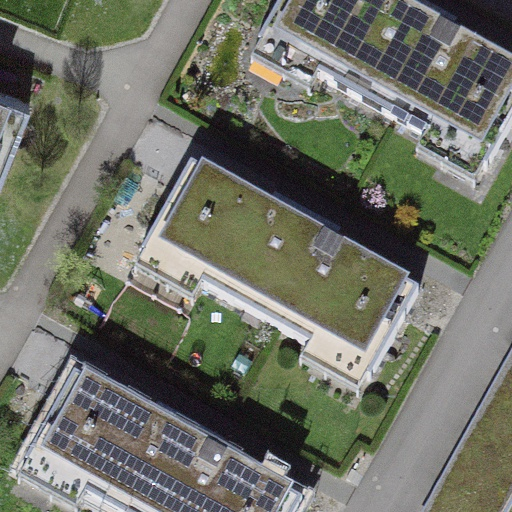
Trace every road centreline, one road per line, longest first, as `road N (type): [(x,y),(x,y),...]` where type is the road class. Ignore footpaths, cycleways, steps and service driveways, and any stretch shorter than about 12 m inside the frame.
road 1 (unknown): [(146,94),(9,343)]
road 2 (residential): [(383,511),(511,278)]
road 3 (unknown): [(146,94),(0,40)]
